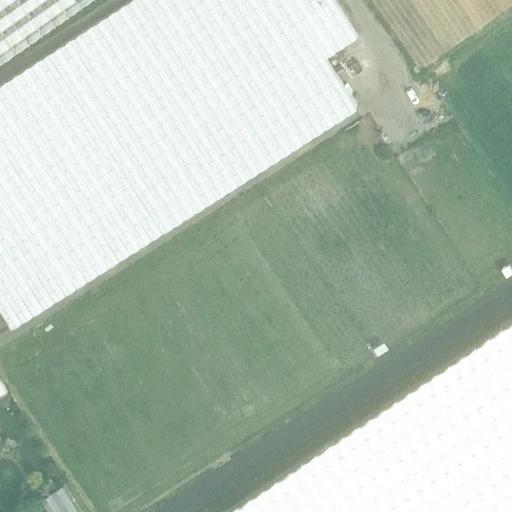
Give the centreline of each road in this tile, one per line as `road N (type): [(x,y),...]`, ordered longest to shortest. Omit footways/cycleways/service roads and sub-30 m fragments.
road 1 (unclassified): [(0,341),(401,85),(352,0)]
road 2 (unclassified): [(0,77),(119,0)]
